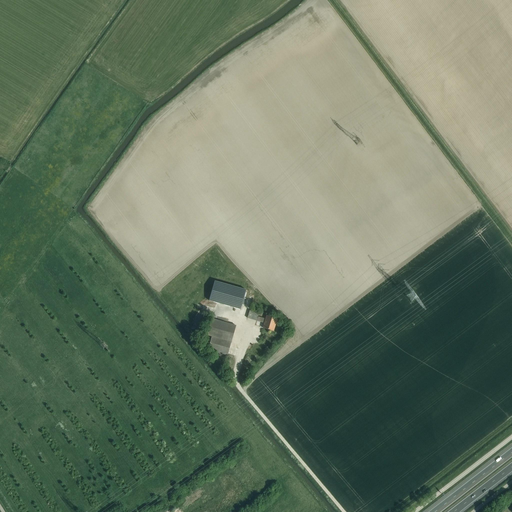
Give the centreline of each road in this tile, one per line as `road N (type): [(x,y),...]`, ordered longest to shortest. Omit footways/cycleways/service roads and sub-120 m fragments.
road 1 (unclassified): [(343,511),(235,383),(246,332)]
road 2 (unclassified): [(417,511),(511,438)]
